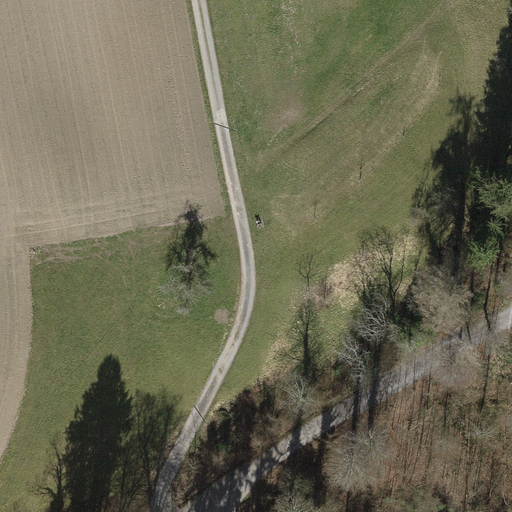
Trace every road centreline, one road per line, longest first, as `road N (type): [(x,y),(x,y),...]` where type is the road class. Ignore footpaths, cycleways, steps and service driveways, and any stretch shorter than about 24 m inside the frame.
road 1 (track): [(168,511),(159,495),(243,326),(250,280),(199,0)]
road 2 (track): [(209,511),(350,409),(511,315)]
